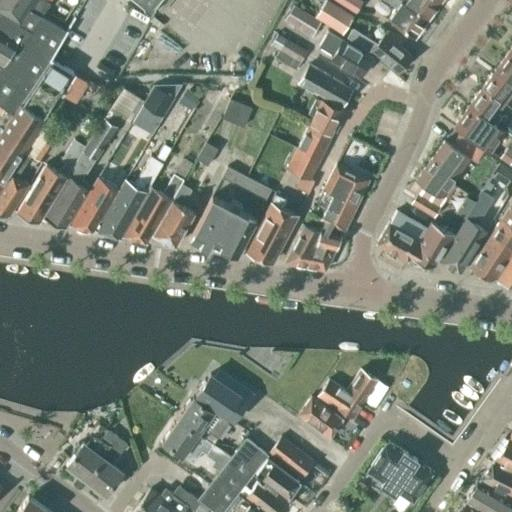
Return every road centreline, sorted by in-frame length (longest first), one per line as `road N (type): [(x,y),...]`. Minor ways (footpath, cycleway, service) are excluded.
road 1 (residential): [(266,279),(0,236)]
road 2 (residential): [(266,279),(349,122),(373,94),(422,106)]
road 3 (residential): [(317,511),(389,414),(457,463)]
road 4 (residential): [(364,292),(362,239),(422,106)]
road 5 (residential): [(511,311),(364,292)]
road 6 (residential): [(422,106),(490,0)]
